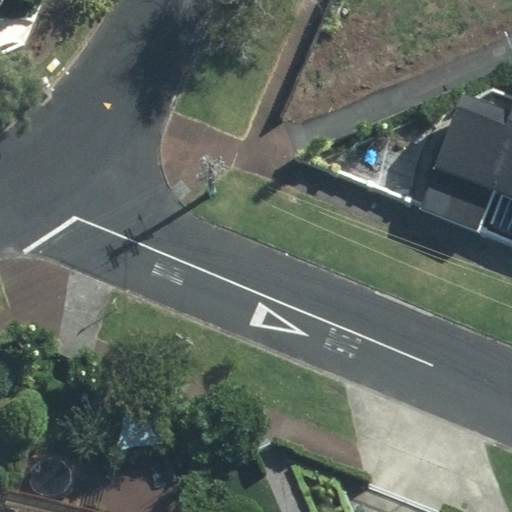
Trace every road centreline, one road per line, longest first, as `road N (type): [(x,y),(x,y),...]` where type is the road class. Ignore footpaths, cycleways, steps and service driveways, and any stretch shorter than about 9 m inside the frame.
road 1 (residential): [(26,196),(511,396)]
road 2 (residential): [(26,196),(104,122),(133,79),(167,0)]
